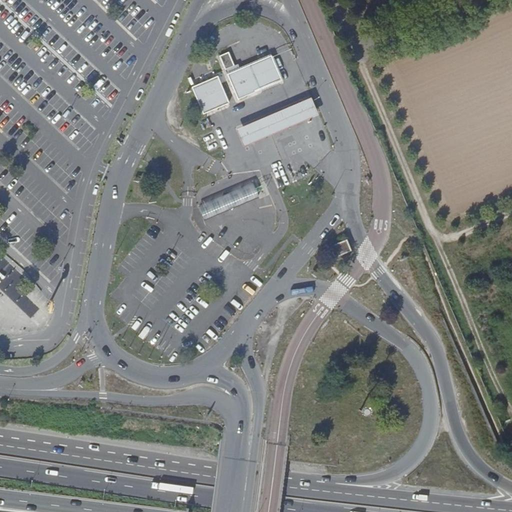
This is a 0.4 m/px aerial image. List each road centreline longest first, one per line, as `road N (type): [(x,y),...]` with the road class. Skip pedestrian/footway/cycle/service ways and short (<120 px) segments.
road 1 (trunk): [(333,296),(420,362),(430,417),(425,440),(403,467),(310,489)]
road 2 (trunk): [(310,489),(0,444)]
road 3 (trunk): [(307,511),(0,467)]
road 4 (tertiary): [(196,23),(119,178),(91,309)]
road 5 (trunk): [(511,488),(466,448),(435,343),(366,256)]
road 6 (tertiary): [(23,388),(146,401),(213,396),(239,421)]
road 7 (trunk): [(511,510),(310,489)]
road 8 (tertiary): [(348,192),(344,138),(297,21)]
road 9 (tertiary): [(241,462),(255,447),(260,393),(239,332)]
road 10 (tertiary): [(276,288),(348,192)]
road 11 (tertiary): [(91,309),(55,361),(0,369)]
